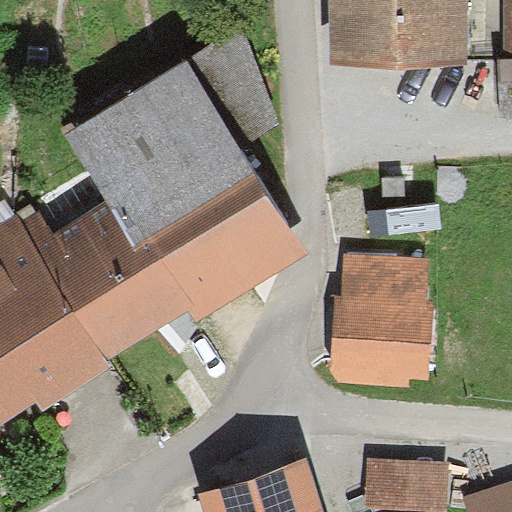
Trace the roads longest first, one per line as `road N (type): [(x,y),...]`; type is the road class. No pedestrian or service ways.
road 1 (residential): [(113,499),(208,452),(260,409),(302,296),(314,229),(294,0)]
road 2 (track): [(260,409),(511,433)]
